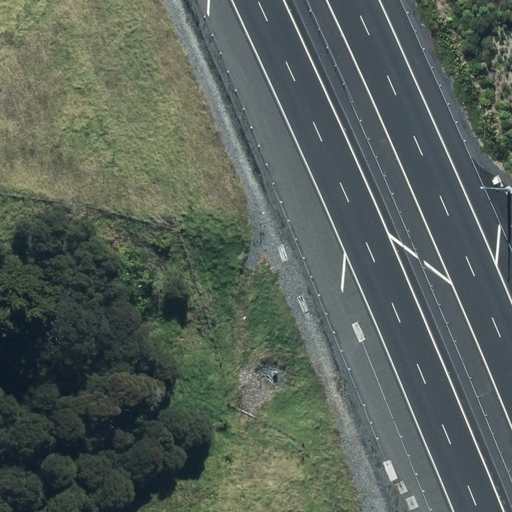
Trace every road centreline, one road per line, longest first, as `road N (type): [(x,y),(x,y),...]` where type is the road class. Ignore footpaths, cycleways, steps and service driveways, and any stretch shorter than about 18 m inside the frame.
road 1 (motorway): [(475,511),(336,167),(255,0)]
road 2 (motorway): [(356,0),(511,360)]
